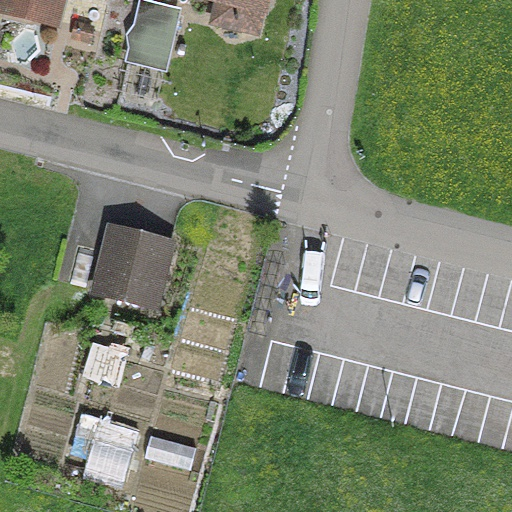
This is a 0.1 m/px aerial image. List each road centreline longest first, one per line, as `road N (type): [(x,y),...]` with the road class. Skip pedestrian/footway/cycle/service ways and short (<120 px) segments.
road 1 (residential): [(0,119),(312,198)]
road 2 (residential): [(312,198),(511,255)]
road 3 (residential): [(312,198),(345,0)]
